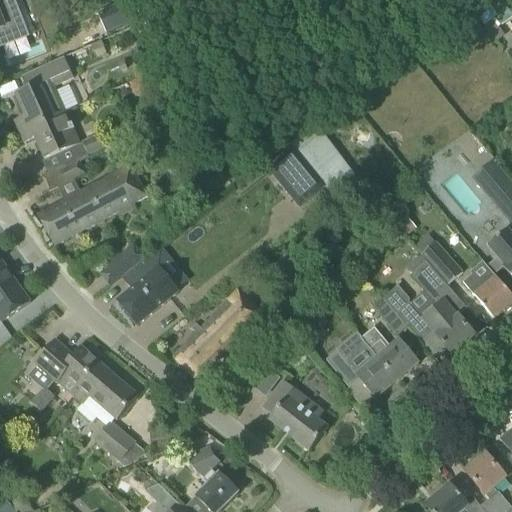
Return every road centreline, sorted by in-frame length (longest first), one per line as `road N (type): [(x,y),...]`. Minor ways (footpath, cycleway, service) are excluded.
road 1 (unclassified): [(293,490),(47,268),(0,189)]
road 2 (unclassified): [(336,511),(511,371)]
